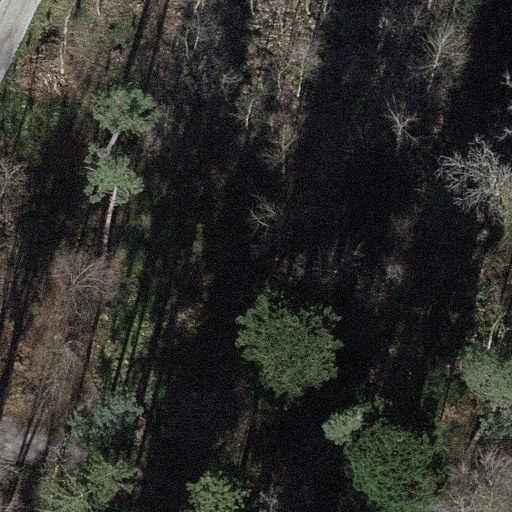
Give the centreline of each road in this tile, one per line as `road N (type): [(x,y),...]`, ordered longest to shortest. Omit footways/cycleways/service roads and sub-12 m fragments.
road 1 (track): [(226,511),(135,466),(0,432)]
road 2 (track): [(27,0),(0,121)]
